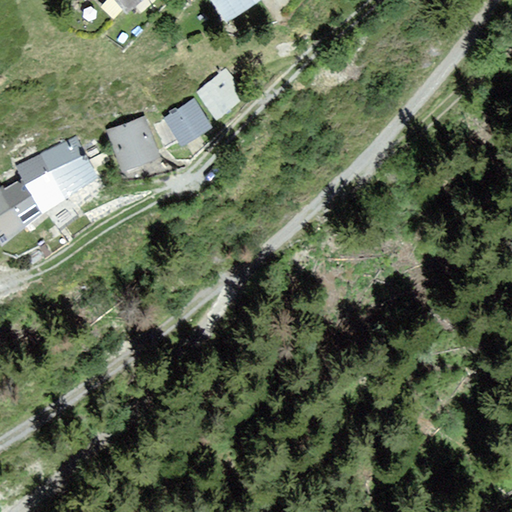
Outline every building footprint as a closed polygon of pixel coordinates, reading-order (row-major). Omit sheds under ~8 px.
[(112,0),(129,18),(149,0),(112,0)] [(211,0),(227,22),(256,0),(211,0)] [(225,66),(194,89),(219,123),(250,100),(225,66)] [(193,99),(165,118),(183,144),(210,125),(193,99)] [(144,114),(107,127),(122,170),(159,156),(144,114)] [(75,136),(40,153),(66,197),(96,176),(75,136)] [(15,165),(20,176),(42,211),(66,197),(40,153),(15,165)] [(20,176),(2,185),(26,226),(42,211),(20,176)] [(2,185),(0,186),(0,244),(0,245),(26,226),(2,185)]
